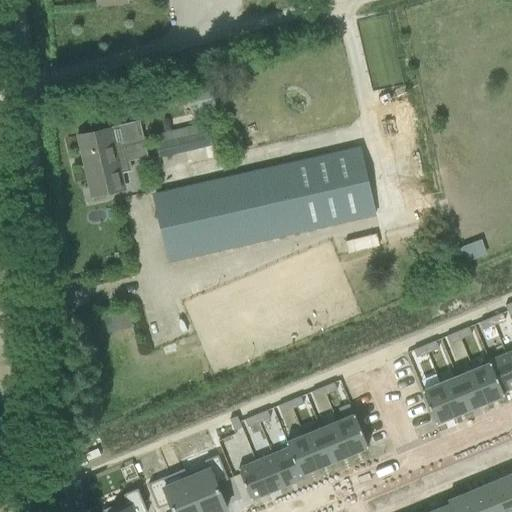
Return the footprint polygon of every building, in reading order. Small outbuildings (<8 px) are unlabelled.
[(188,93),(194,115),(218,108),(213,87),(188,93)] [(73,111),(54,115),(56,125),(75,121),(73,111)] [(180,130),(185,152),(212,146),(207,124),(180,130)] [(111,129),(77,137),(81,156),(84,155),(86,163),(83,163),(90,195),(123,187),(120,173),(129,171),(127,161),(146,157),(143,142),(115,148),(111,129)] [(198,239),(167,246),(171,263),(190,259),(377,216),(361,147),(341,151),(346,175),(286,189),(281,165),(186,187),(198,239)] [(501,314),(490,319),(493,326),(505,322),(501,314)] [(490,319),(479,323),(482,331),(493,326),(490,319)] [(468,328),(457,333),(460,340),(471,336),(468,328)] [(457,333),(446,337),(449,345),(460,340),(457,333)] [(435,342),(424,346),(427,354),(438,349),(435,342)] [(424,346),(413,351),(416,359),(427,354),(424,346)] [(511,371),(505,355),(489,362),(503,397),(504,396),(502,392),(511,388),(511,371)] [(489,364),(473,370),(486,403),(503,397),(489,362),(488,362),(489,364)] [(473,370),(456,377),(470,410),(486,403),(473,370)] [(456,377),(439,384),(453,417),(470,410),(456,377)] [(333,383),(322,388),(325,396),(337,391),(333,383)] [(439,384),(422,391),(435,424),(453,417),(439,384)] [(322,388),(311,393),(314,400),(325,396),(322,388)] [(300,397),(289,402),(292,409),(303,405),(300,397)] [(289,402),(278,406),(281,414),(292,409),(289,402)] [(267,411),(255,416),(259,423),(270,419),(267,411)] [(354,415),(336,422),(350,455),(367,448),(354,415)] [(255,416),(244,420),(247,428),(259,423),(255,416)] [(237,417),(229,420),(234,431),(241,428),(237,417)] [(336,422),(320,429),(333,462),(350,455),(336,422)] [(320,429),(303,436),(317,469),(333,462),(320,429)] [(303,436),(286,443),(301,480),(302,479),(301,476),(317,469),(303,436)] [(288,449),(272,455),(285,487),(301,480),(286,443),(288,449)] [(272,455),(255,462),(268,493),(285,487),(272,455)] [(184,470),(183,470),(199,511),(222,511),(226,511),(216,485),(228,480),(218,456),(204,461),(206,466),(185,474),(184,470)] [(255,462),(238,469),(251,501),(268,493),(255,462)] [(199,511),(183,470),(148,485),(158,509),(170,504),(172,511),(199,511)] [(511,511),(511,474),(490,484),(501,511),(511,511)] [(501,511),(490,484),(469,492),(477,511),(501,511)] [(125,501),(102,511),(146,511),(137,489),(123,495),(125,501)] [(477,511),(469,492),(448,501),(452,511),(477,511)] [(449,505),(432,511),(452,511),(448,501),(447,501),(449,505)]
